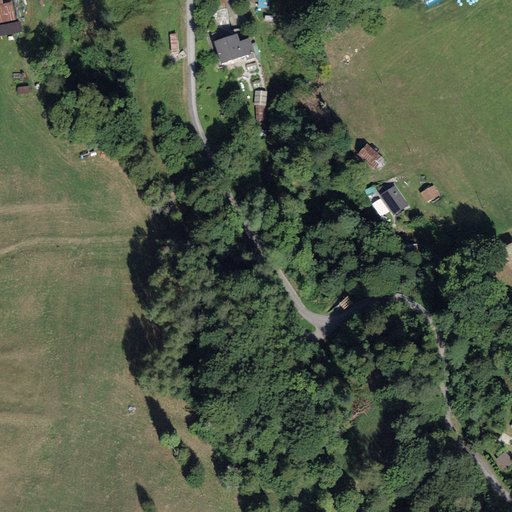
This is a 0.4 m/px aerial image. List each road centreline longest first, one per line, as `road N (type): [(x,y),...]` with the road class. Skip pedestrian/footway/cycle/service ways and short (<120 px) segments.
road 1 (unclassified): [(190,0),(195,118),(247,230),(306,315),(338,320),(394,298),(427,316),(442,349),(452,434),(511,498)]
road 2 (track): [(0,255),(40,242),(176,240),(243,275),(298,332),(319,334),(329,321)]
